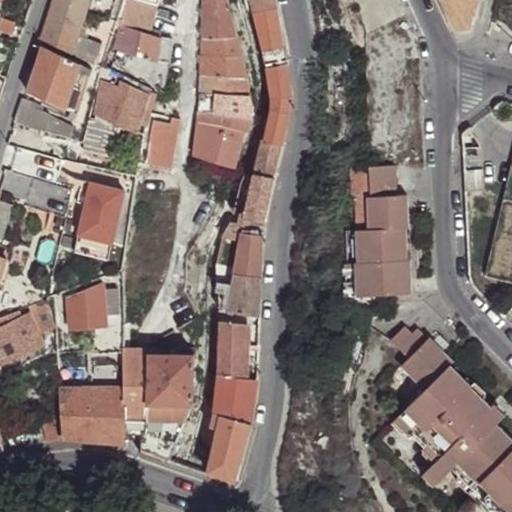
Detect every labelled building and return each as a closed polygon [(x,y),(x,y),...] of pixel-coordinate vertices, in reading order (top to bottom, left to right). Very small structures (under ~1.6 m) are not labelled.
[(63,0),(55,0),(52,11),(85,21),(89,8),(63,0)] [(143,0),(125,0),(119,22),(125,24),(148,34),(148,28),(156,5),(151,3),(143,0)] [(276,9),(274,0),(249,0),(252,12),(276,9)] [(472,30),(479,0),(442,0),(457,31),(472,30)] [(226,5),(203,6),(202,39),(237,40),(226,5)] [(282,49),(276,9),(252,12),(262,53),(282,49)] [(52,11),(43,39),(76,52),(80,34),(85,21),(52,11)] [(125,24),(112,67),(122,72),(131,76),(129,84),(141,90),(150,95),(153,72),(160,38),(148,34),(125,24)] [(0,27),(0,35),(9,38),(11,30),(0,27)] [(148,28),(148,34),(160,38),(160,34),(148,28)] [(80,34),(76,52),(97,62),(103,41),(80,34)] [(9,38),(0,35),(0,64),(1,64),(9,38)] [(172,40),(160,38),(153,72),(161,75),(167,75),(172,40)] [(237,40),(202,39),(202,55),(200,55),(200,58),(202,58),(209,58),(242,59),(237,40)] [(60,93),(72,56),(45,44),(31,90),(69,108),(72,97),(60,93)] [(83,62),(72,56),(60,93),(72,97),(83,62)] [(244,63),(242,59),(209,58),(202,58),(200,58),(199,75),(200,75),(208,76),(247,78),(244,63)] [(83,62),(72,97),(69,108),(81,113),(94,66),(83,62)] [(265,141),(281,145),(285,129),(288,112),(292,109),(293,103),(288,65),(267,70),(273,115),(265,141)] [(131,76),(122,72),(118,82),(106,79),(97,117),(112,126),(114,122),(130,131),(131,127),(145,130),(150,95),(141,90),(129,84),(131,76)] [(250,97),(247,78),(208,76),(200,75),(199,75),(198,94),(199,94),(207,94),(250,97)] [(252,107),(250,97),(207,94),(199,94),(198,94),(198,101),(207,101),(207,113),(251,115),(252,107)] [(26,97),(18,118),(73,137),(78,124),(54,115),(38,107),(40,102),(26,97)] [(207,113),(197,112),(196,124),(240,126),(246,127),(251,115),(207,113)] [(177,121),(171,119),(170,126),(152,123),(145,167),(168,171),(169,161),(177,121)] [(240,126),(196,124),(195,158),(237,161),(240,126)] [(278,174),(281,145),(265,141),(261,141),(254,173),(245,213),(245,219),(265,222),(278,174)] [(384,295),(412,294),(410,260),(408,260),(406,229),(409,229),(407,195),(397,195),(396,166),(368,167),(369,196),(365,197),(367,230),(354,230),(356,262),(354,263),(355,296),(384,295)] [(2,167),(0,173),(0,187),(26,196),(33,175),(2,167)] [(484,172),(467,172),(468,192),(485,191),(484,172)] [(73,188),(33,175),(26,196),(68,210),(73,188)] [(511,181),(488,277),(511,282),(511,181)] [(125,190),(90,183),(78,236),(112,244),(125,190)] [(0,235),(6,238),(20,205),(0,197),(0,235)] [(264,246),(263,237),(241,233),(239,269),(239,276),(259,277),(260,253),(264,246)] [(0,282),(2,284),(8,262),(10,257),(0,254),(0,282)] [(238,286),(239,276),(239,269),(217,268),(217,286),(238,286)] [(259,292),(259,277),(239,276),(238,286),(238,292),(259,292)] [(102,284),(68,297),(71,331),(106,328),(102,284)] [(260,316),(259,292),(238,292),(238,286),(217,286),(218,315),(260,316)] [(50,317),(43,302),(17,313),(20,319),(30,315),(34,322),(50,317)] [(0,329),(20,319),(17,313),(10,315),(0,319),(0,329)] [(30,315),(20,319),(0,329),(0,360),(1,362),(42,341),(34,322),(30,315)] [(219,324),(216,377),(244,380),(247,325),(219,324)] [(425,389),(401,413),(441,455),(423,472),(434,483),(452,466),(496,511),(511,511),(511,438),(497,423),(506,415),(494,403),(491,405),(451,364),(455,361),(431,336),(429,338),(419,327),(413,332),(406,325),(392,339),(409,358),(402,365),(425,389)] [(146,347),(146,356),(160,357),(161,339),(146,347)] [(0,376),(50,354),(42,341),(1,362),(0,360),(0,376)] [(133,423),(145,423),(147,405),(146,356),(135,356),(125,355),(125,389),(126,423),(133,423)] [(190,403),(192,358),(160,357),(146,356),(147,405),(190,403)] [(251,425),(258,382),(244,380),(216,377),(212,416),(251,425)] [(125,389),(59,389),(60,412),(62,442),(126,446),(126,423),(125,389)] [(190,403),(147,405),(145,423),(141,447),(141,452),(143,453),(142,457),(165,464),(190,403)] [(234,480),(251,425),(212,416),(209,427),(209,431),(214,433),(206,474),(232,485),(234,480)]
